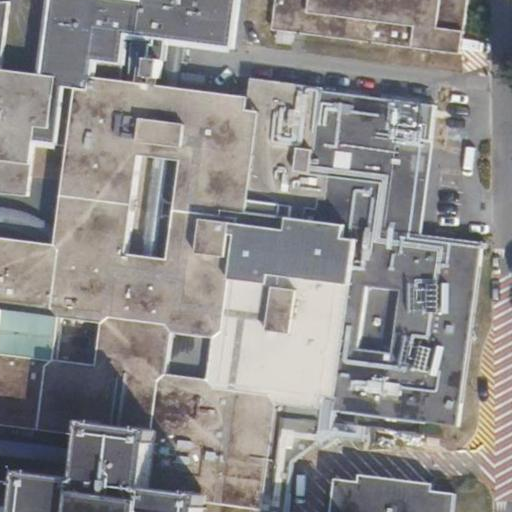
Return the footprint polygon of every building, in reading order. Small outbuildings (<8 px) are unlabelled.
[(0,450),(78,460),(97,455),(271,480),(281,397),(321,401),(323,392),(333,394),(332,404),(452,419),(468,283),(474,234),(414,228),(397,226),(399,211),(408,212),(416,141),(403,140),(404,126),(385,124),(388,96),(317,83),(317,86),(246,74),(242,97),(171,88),(156,86),(117,81),(126,7),(115,6),(115,0),(46,0),(39,71),(0,65),(0,37),(4,0),(0,0),(0,189),(26,193),(33,139),(71,144),(58,247),(54,247),(39,245),(0,239),(0,450)] [(158,34),(180,37),(189,38),(227,43),(231,0),(133,0),(130,31),(145,33),(158,34)] [(270,0),(267,25),(455,48),(461,0),(270,0)] [(157,70),(156,86),(171,88),(174,59),(175,57),(177,57),(179,57),(180,37),(158,34),(145,33),(141,68),(157,70)] [(423,142),(416,141),(408,212),(399,211),(397,226),(414,228),(423,142)] [(39,245),(54,247),(55,235),(51,231),(41,224),(31,218),(21,212),(15,209),(10,207),(7,205),(0,204),(0,219),(5,220),(18,226),(29,233),(35,237),(39,240),(39,245)] [(427,511),(432,476),(407,473),(407,466),(335,457),(334,464),(309,461),(303,511),(266,511),(271,480),(97,455),(94,478),(26,470),(24,485),(20,511),(427,511)] [(20,511),(24,485),(13,484),(10,511),(20,511)]
